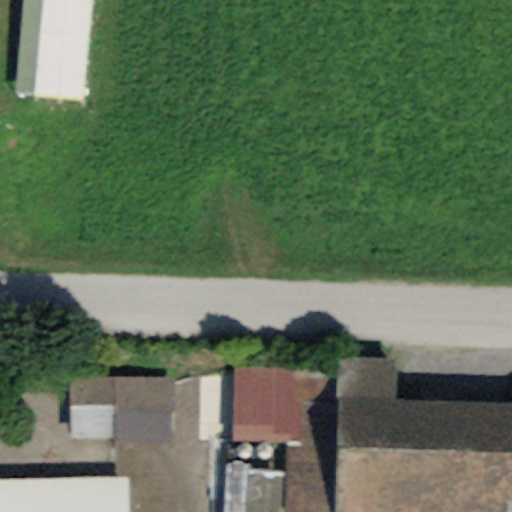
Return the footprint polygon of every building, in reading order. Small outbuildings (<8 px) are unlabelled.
[(95,0),(20,0),(12,100),(86,106),(95,0)] [(240,376),(238,453),(308,454),(310,378),(240,376)] [(76,389),(77,453),(182,451),(182,387),(76,389)] [(511,511),(511,413),(339,407),(337,511),(511,511)] [(120,511),(120,486),(0,486),(0,511),(120,511)]
